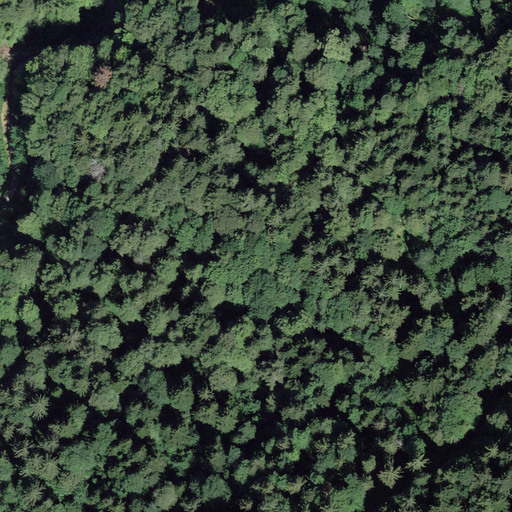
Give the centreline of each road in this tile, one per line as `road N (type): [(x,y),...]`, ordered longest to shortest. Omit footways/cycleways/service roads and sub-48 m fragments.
road 1 (track): [(0,207),(17,174),(10,128),(17,75),(109,33),(111,0)]
road 2 (unclassified): [(511,397),(473,444),(373,511)]
